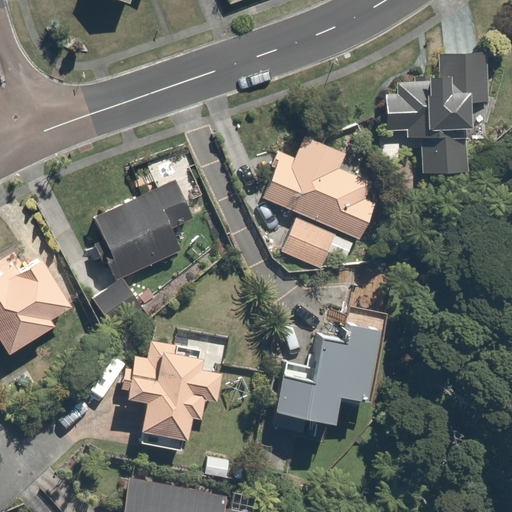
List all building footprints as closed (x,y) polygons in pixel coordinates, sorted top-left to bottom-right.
[(371,131),(411,132),(410,165),(455,166),(457,103),(458,87),(437,87),(412,86),(412,80),(394,79),(393,96),(372,95),(371,131)] [(335,229),(359,239),(380,187),(331,167),(340,147),(296,130),(288,150),(275,145),(254,197),(290,211),(276,247),(321,265),(335,229)] [(123,167),(134,194),(79,217),(103,275),(107,284),(86,293),(94,313),(128,299),(116,272),(173,248),(162,221),(184,212),(170,179),(149,188),(137,161),(123,167)] [(0,346),(65,303),(26,246),(0,263),(0,346)] [(292,339),(300,340),(295,377),(270,374),(265,409),(296,413),(293,434),(318,438),(325,390),(359,394),(371,308),(329,303),(326,326),(314,324),(295,322),(292,339)] [(140,351),(119,348),(113,392),(132,395),(126,439),(177,446),(184,392),(208,396),(214,356),(170,350),(171,339),(142,335),(140,351)] [(239,511),(240,509),(215,504),(217,491),(117,473),(110,511),(239,511)]
